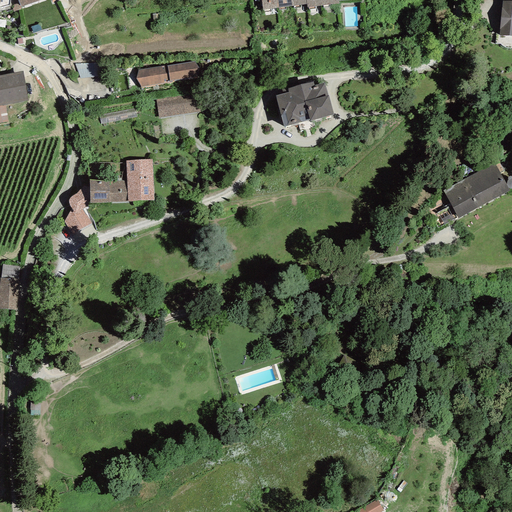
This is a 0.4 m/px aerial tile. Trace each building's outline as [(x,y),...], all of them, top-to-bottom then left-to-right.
[(10,0),(14,13),(50,0),(10,0)] [(257,0),(260,16),(305,10),(306,13),(336,8),(334,0),(257,0)] [(511,0),(501,0),(496,44),(511,46),(511,0)] [(191,64),(140,73),(144,92),(195,83),(191,64)] [(22,74),(0,78),(0,110),(28,106),(22,74)] [(318,91),(270,102),(278,136),(326,125),(318,91)] [(195,94),(153,101),(156,121),(198,114),(195,94)] [(506,136),(489,138),(490,151),(507,149),(506,136)] [(148,164),(121,165),(121,184),(83,186),(68,200),(78,213),(83,210),(149,208),(148,164)] [(492,170),(440,197),(455,225),(507,199),(492,170)] [(1,280),(0,280),(0,313),(16,314),(21,268),(1,266),(1,280)] [(138,487),(138,497),(157,496),(157,487),(138,487)] [(380,498),(359,507),(361,511),(384,511),(385,511),(380,498)]
